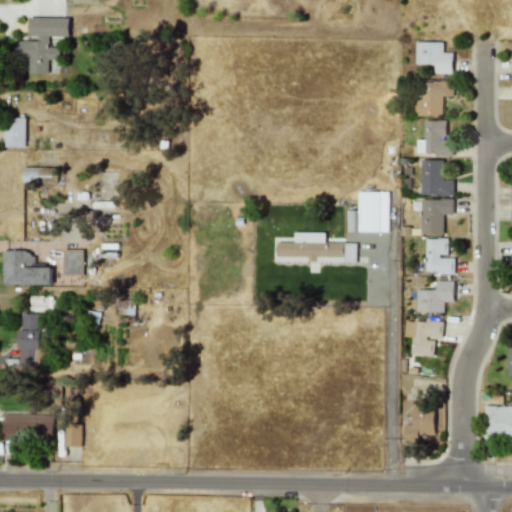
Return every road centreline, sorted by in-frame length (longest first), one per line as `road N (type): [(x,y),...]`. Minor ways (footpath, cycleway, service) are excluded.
road 1 (tertiary): [(0,481),(511,489)]
road 2 (residential): [(487,48),(486,309)]
road 3 (residential): [(459,488),(464,373),(486,309)]
